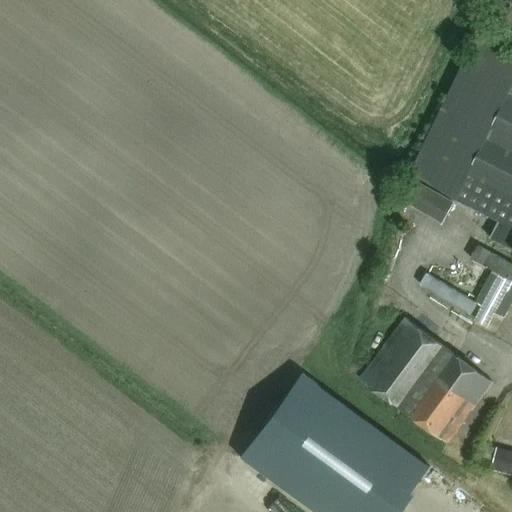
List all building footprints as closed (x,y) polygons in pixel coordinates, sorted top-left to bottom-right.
[(511,3),(494,41),(479,33),(412,171),(455,200),(499,221),(491,237),(490,236),(489,238),(511,249),(511,3)] [(453,203),(418,184),(407,204),(442,224),(453,203)] [(511,263),(480,246),(473,258),(500,274),(475,320),(487,326),(495,312),(505,317),(511,304),(511,263)] [(422,285),(470,313),(477,302),(428,273),(422,285)] [(492,382),(406,318),(360,379),(446,444),(492,382)] [(240,453),(319,511),(395,511),(431,465),(302,369),(240,453)] [(511,452),(497,448),(491,471),(511,476),(511,452)]
